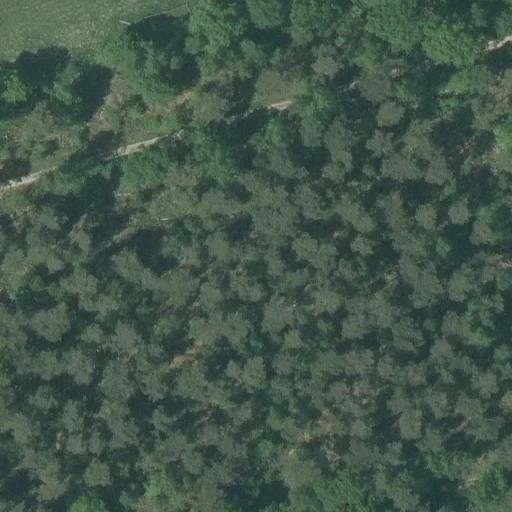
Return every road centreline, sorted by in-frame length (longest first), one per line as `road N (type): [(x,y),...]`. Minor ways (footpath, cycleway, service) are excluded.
road 1 (track): [(511,37),(0,184)]
road 2 (track): [(321,511),(511,456)]
